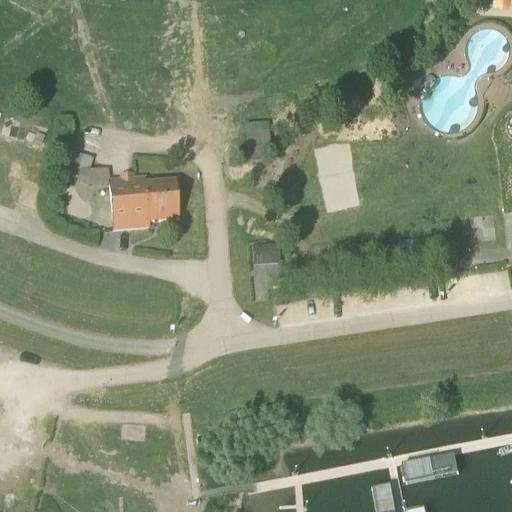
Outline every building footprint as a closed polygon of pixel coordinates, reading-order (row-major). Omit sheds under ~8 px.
[(29,17),(27,0),(18,0),(19,18),(29,17)] [(181,65),(197,65),(197,40),(168,39),(167,53),(181,53),(181,65)] [(116,46),(101,46),(102,88),(117,88),(116,46)] [(305,77),(317,77),(317,46),(306,46),(305,77)] [(362,72),(383,77),(386,63),(365,58),(362,72)] [(197,67),(174,67),(174,92),(197,93),(197,67)] [(371,78),(348,79),(349,104),(372,103),(371,78)] [(8,125),(20,131),(26,119),(13,113),(8,125)] [(38,118),(32,135),(47,141),(53,123),(38,118)] [(267,124),(244,126),(247,163),(270,161),(267,124)] [(58,176),(72,180),(79,158),(65,154),(58,176)] [(108,171),(89,173),(91,189),(108,187),(108,183),(109,183),(108,171)] [(109,183),(108,183),(108,187),(112,232),(148,230),(147,224),(177,222),(174,183),(144,185),(144,180),(109,183)] [(252,268),(279,266),(277,247),(251,249),(252,268)] [(126,407),(127,437),(144,437),(143,406),(126,407)]
